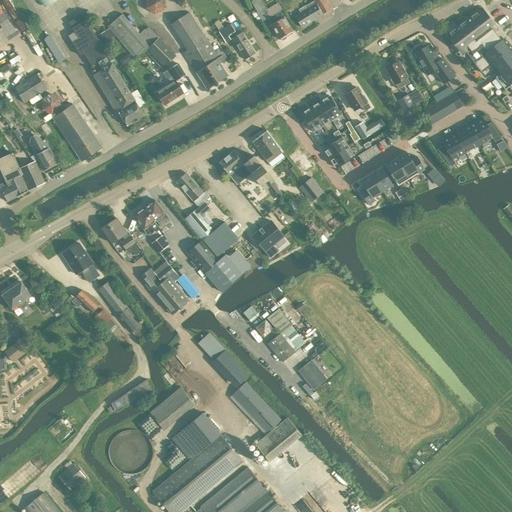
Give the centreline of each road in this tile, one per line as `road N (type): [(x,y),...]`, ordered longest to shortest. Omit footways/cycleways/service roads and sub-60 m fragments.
road 1 (residential): [(1,216),(274,58)]
road 2 (tertiary): [(16,246),(283,104)]
road 3 (residential): [(283,104),(330,183),(400,141)]
road 4 (tertiary): [(283,104),(422,21)]
road 5 (residential): [(422,21),(501,125)]
